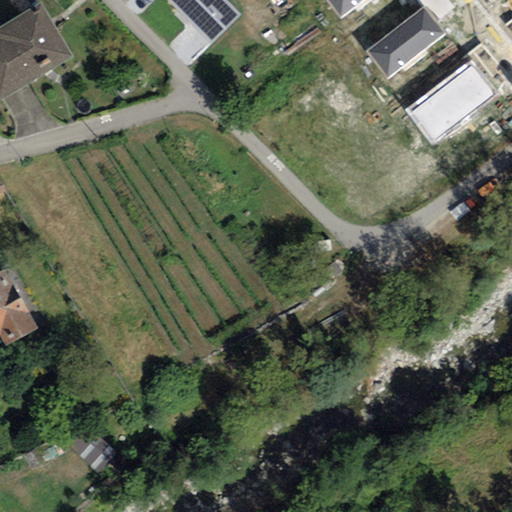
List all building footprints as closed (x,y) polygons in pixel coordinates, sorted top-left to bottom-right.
[(0,96),(74,50),(42,0),(33,0),(0,21),(0,96)] [(239,15),(224,0),(165,0),(209,44),(239,15)] [(323,0),(338,19),(364,0),(323,0)] [(424,6),(364,51),(387,81),(447,36),(424,6)] [(472,61),(404,110),(432,148),(500,99),(472,61)] [(3,261),(0,263),(0,340),(3,338),(4,340),(38,321),(3,261)]
